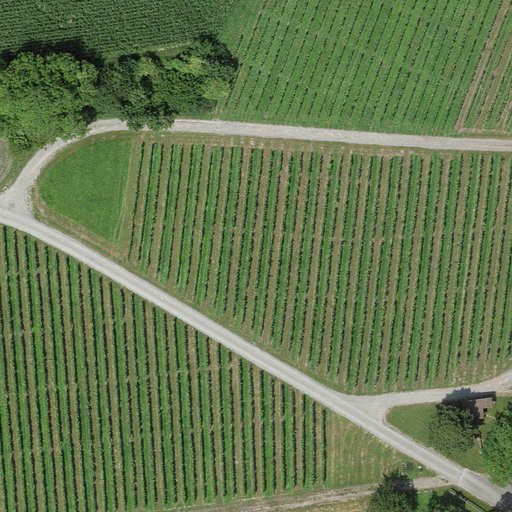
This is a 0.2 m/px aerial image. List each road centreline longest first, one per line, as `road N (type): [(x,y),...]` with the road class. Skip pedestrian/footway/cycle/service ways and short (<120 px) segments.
road 1 (track): [(511,506),(0,211)]
road 2 (track): [(511,146),(194,124),(91,128),(42,157),(4,211)]
road 3 (track): [(511,380),(359,412)]
